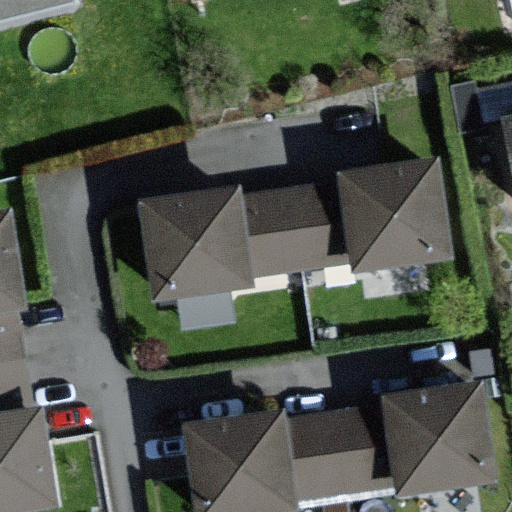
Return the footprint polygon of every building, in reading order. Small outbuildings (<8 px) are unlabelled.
[(0,0),(0,13),(50,0),(0,0)] [(342,171),(343,178),(297,185),(309,267),(362,260),(363,270),(457,257),(443,157),(342,171)] [(259,275),(309,267),(297,185),(247,192),(246,183),(146,197),(161,301),(261,286),(259,275)] [(0,365),(22,362),(16,316),(28,315),(13,210),(0,212),(0,365)] [(29,408),(22,362),(0,365),(0,511),(43,511),(62,509),(47,405),(29,408)] [(383,397),(384,404),(338,410),(350,493),(403,485),(405,495),(498,482),(484,382),(383,397)] [(300,500),(350,493),(338,410),(289,417),(287,408),(187,423),(200,511),(301,511),(302,511),(300,500)]
